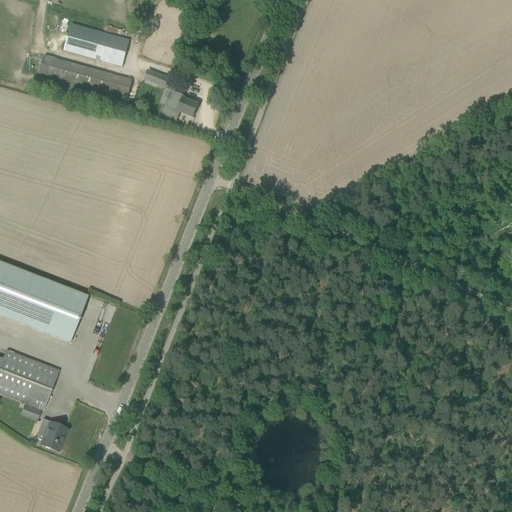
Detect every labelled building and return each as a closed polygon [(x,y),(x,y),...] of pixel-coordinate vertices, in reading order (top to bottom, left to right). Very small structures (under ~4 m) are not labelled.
[(63,51),(122,68),(129,41),(71,25),(70,28),(64,47),(63,51)] [(131,82),(61,62),(43,57),(39,75),(56,80),(126,100),(131,82)] [(162,94),(166,85),(153,79),(149,88),(144,101),(160,108),(166,95),(162,94)] [(192,118),(198,105),(182,99),(183,97),(174,93),(170,101),(167,100),(160,116),(176,122),(180,113),(192,118)] [(0,317),(69,344),(87,298),(0,263),(0,317)] [(0,394),(34,408),(43,411),(58,372),(49,368),(5,351),(2,360),(0,359),(0,394)] [(20,415),(37,422),(40,413),(23,406),(20,415)] [(40,446),(58,453),(67,431),(42,421),(39,429),(45,432),(40,446)]
